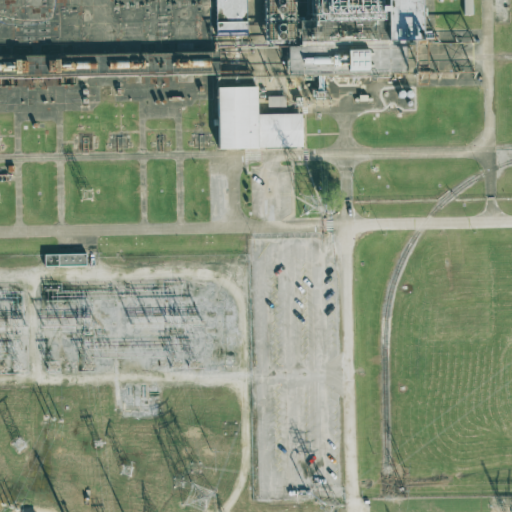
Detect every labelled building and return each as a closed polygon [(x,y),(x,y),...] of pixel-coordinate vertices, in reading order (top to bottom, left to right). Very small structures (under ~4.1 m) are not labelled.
[(212,0),(213,36),(244,35),(243,0),(212,0)] [(263,0),(265,41),(294,40),(292,0),(263,0)] [(291,0),(291,8),(298,11),(298,1),(310,1),(313,4),(315,2),(343,1),(337,6),(346,6),(349,10),(354,6),(354,0),(291,0)] [(378,0),(379,43),(418,43),(418,0),(378,0)] [(470,0),(460,0),(461,16),(471,15),(470,0)] [(337,53),(337,72),(359,72),(358,52),(337,53)] [(211,88),(252,87),(253,115),(299,114),(299,148),(213,150),(211,88)] [(83,266),(83,254),(41,255),(41,267),(83,266)]
